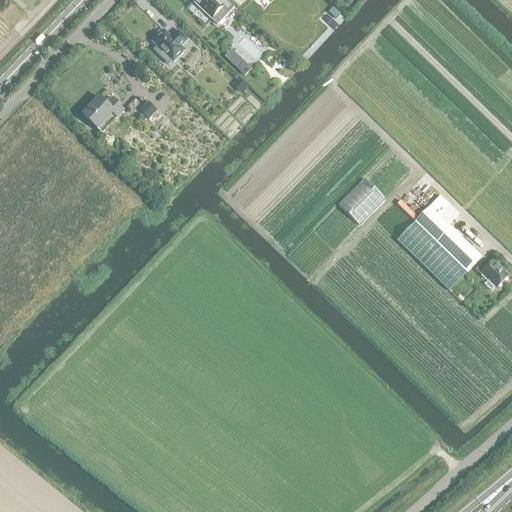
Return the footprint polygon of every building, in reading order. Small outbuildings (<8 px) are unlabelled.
[(192,0),(192,1),(212,19),(224,7),(228,11),(233,6),(226,0),(222,0),(220,3),(217,0),(192,0)] [(155,39),(152,43),(157,47),(153,50),(162,58),(165,55),(173,63),(185,51),(181,47),(188,40),(179,31),(172,38),(164,31),(161,34),(159,32),(154,38),(155,39)] [(232,51),(226,57),(234,65),(240,59),(232,51)] [(100,97),(83,115),(102,133),(125,109),(113,98),(107,104),(100,97)] [(148,102),(139,111),(149,120),(158,111),(148,102)] [(397,241),(450,292),(483,258),(450,226),(460,215),(440,197),(430,207),(397,241)] [(485,262),(476,271),(479,274),(480,273),(488,281),(485,285),(492,291),(495,288),(496,289),(509,276),(492,261),(488,265),(485,262)]
